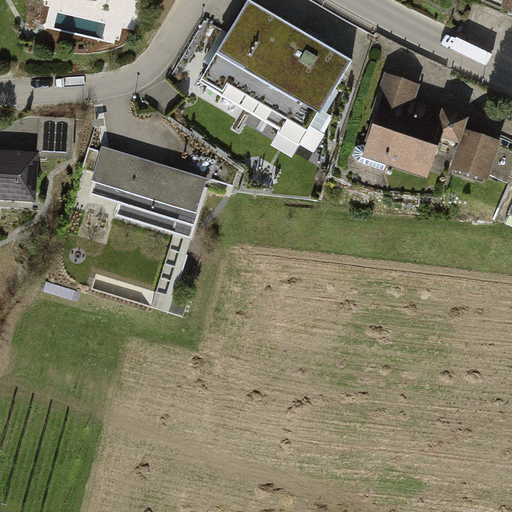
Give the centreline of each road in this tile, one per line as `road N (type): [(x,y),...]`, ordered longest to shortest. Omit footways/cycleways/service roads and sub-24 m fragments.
road 1 (residential): [(194,0),(144,74),(110,86),(0,93)]
road 2 (tertiary): [(366,0),(511,75)]
